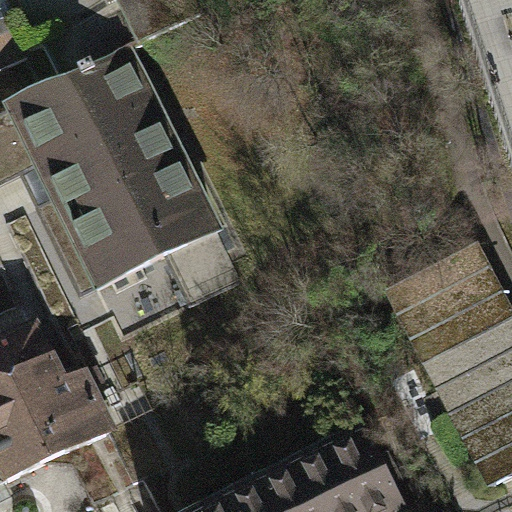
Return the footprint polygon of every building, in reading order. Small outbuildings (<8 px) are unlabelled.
[(0,0),(0,72),(31,57),(30,54),(39,49),(18,0),(0,0)] [(119,0),(117,0),(44,46),(65,87),(83,78),(79,69),(91,63),(96,72),(130,55),(143,49),(142,45),(119,0)] [(119,0),(142,45),(201,16),(193,0),(119,0)] [(511,0),(459,0),(511,162),(511,0)] [(190,310),(243,284),(130,55),(96,72),(91,63),(79,69),(83,78),(65,87),(44,46),(39,49),(30,54),(31,57),(49,94),(0,118),(0,189),(39,170),(54,203),(37,211),(81,300),(165,259),(190,310)] [(391,289),(496,488),(511,479),(511,324),(471,247),(391,289)] [(82,373),(63,382),(34,328),(0,343),(0,473),(5,484),(111,432),(82,373)] [(405,511),(360,426),(196,511),(136,511),(123,487),(91,503),(96,511),(405,511)]
